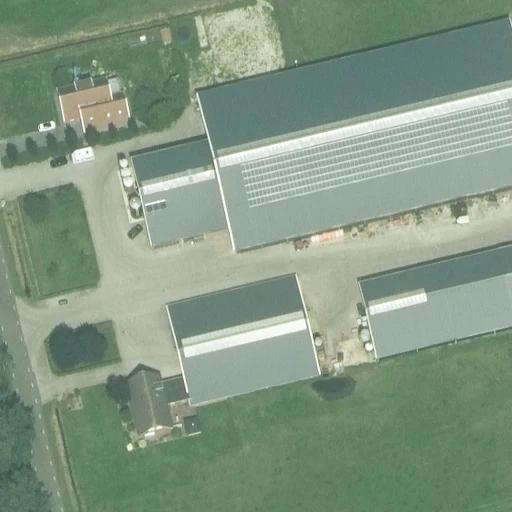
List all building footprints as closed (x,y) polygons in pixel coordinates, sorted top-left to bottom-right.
[(438,42),(363,61),(374,105),(421,93),(413,59),(430,54),(433,65),(443,63),(438,42)] [(291,101),(298,124),(302,121),(326,114),(329,111),(337,109),(333,95),(343,86),(350,94),(360,85),(354,65),(342,76),(340,67),(321,72),(323,78),(313,87),(322,97),(313,105),(299,89),(282,93),(285,103),(291,101)] [(85,134),(107,129),(128,124),(122,98),(109,101),(105,85),(90,88),(89,84),(75,87),(76,92),(58,96),(65,125),(82,121),(85,134)] [(245,250),(511,195),(511,100),(226,159),(245,250)] [(161,252),(232,233),(220,187),(160,202),(156,188),(146,191),(161,252)] [(371,304),(386,363),(511,333),(511,294),(502,255),(490,258),(488,247),(469,252),(467,245),(361,270),(369,304),(371,304)] [(190,407),(319,376),(295,279),(167,309),(184,381),(160,387),(159,380),(127,387),(140,440),(171,433),(165,409),(189,403),(190,407)]
